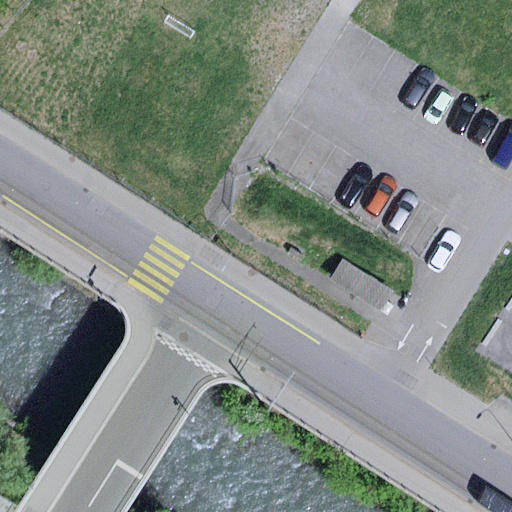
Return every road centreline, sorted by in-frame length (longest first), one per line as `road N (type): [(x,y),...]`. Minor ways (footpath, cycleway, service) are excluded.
road 1 (secondary): [(218,308),(511,493)]
road 2 (secondary): [(0,168),(218,308)]
road 3 (residential): [(86,511),(218,308)]
